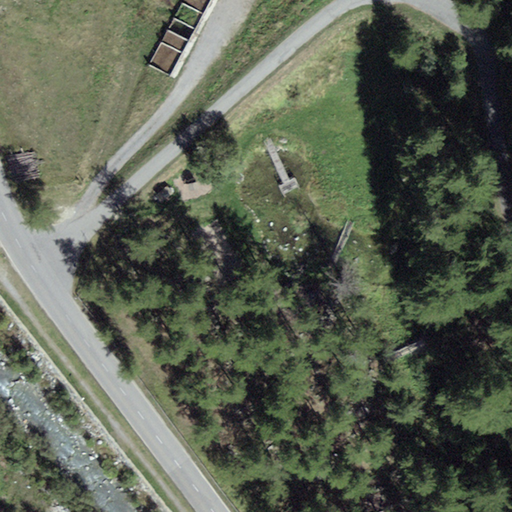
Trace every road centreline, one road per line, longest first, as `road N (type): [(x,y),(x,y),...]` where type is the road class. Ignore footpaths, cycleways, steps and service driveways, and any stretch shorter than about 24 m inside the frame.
road 1 (unclassified): [(31,272),(326,15),(356,0)]
road 2 (tertiary): [(31,272),(208,511)]
road 3 (track): [(232,0),(168,106),(99,178),(64,243)]
road 4 (unclassified): [(511,215),(483,51),(468,23),(433,0)]
